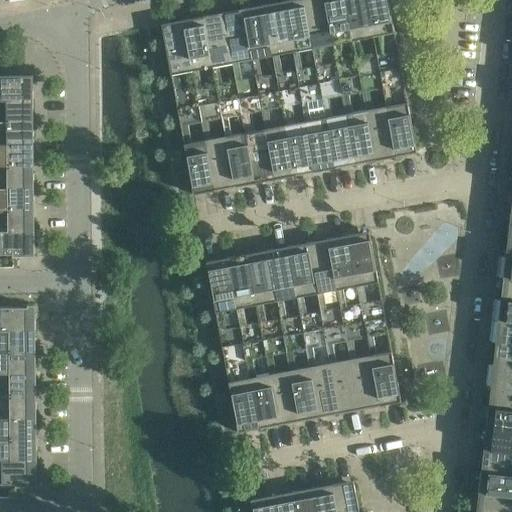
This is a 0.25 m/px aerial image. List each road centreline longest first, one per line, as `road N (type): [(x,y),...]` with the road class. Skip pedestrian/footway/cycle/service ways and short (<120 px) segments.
road 1 (residential): [(215,221),(444,179),(481,181)]
road 2 (residential): [(78,282),(78,69),(60,23)]
road 3 (residential): [(451,437),(481,181)]
road 4 (residential): [(81,509),(78,282)]
road 5 (residential): [(269,464),(451,437)]
road 6 (residential): [(481,181),(502,0)]
